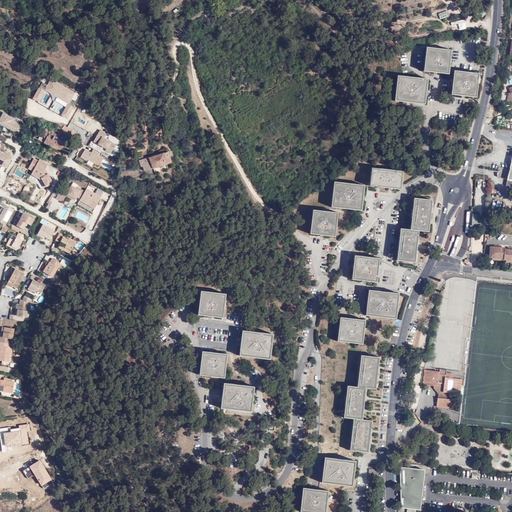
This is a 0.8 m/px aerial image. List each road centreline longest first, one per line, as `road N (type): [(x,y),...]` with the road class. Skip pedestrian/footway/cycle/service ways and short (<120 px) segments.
road 1 (residential): [(195,340),(204,460),(215,486),(242,498),(278,484),(289,465),(299,368),(310,344)]
road 2 (tertiary): [(392,511),(397,355),(429,264)]
road 3 (tertiary): [(458,189),(484,100),(497,0)]
road 4 (residential): [(314,481),(318,357),(310,344)]
road 5 (residential): [(341,258),(390,203),(429,177)]
